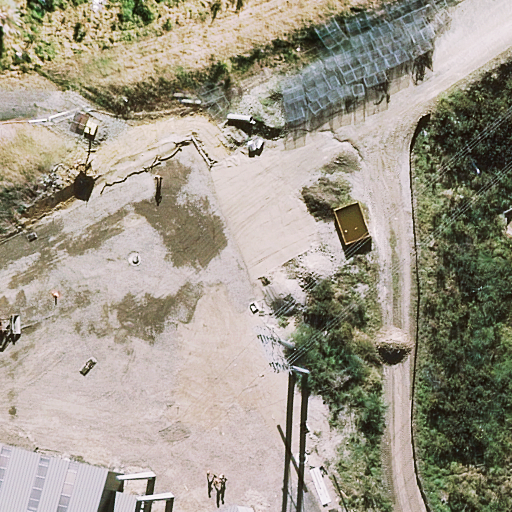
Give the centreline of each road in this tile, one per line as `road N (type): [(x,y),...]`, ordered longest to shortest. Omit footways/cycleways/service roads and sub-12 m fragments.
road 1 (track): [(506,0),(364,82),(223,50),(0,89)]
road 2 (track): [(423,511),(407,452),(365,159),(364,82)]
